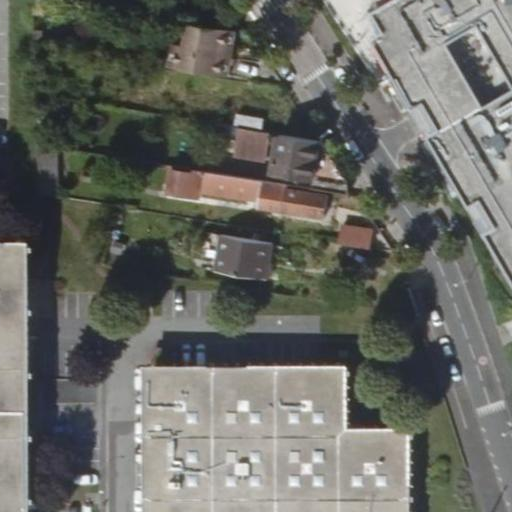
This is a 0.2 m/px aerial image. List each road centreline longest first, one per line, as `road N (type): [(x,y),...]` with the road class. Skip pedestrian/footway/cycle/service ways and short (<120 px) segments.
road 1 (tertiary): [(265,0),(433,254),(511,466)]
road 2 (unclassified): [(120,330),(121,511)]
